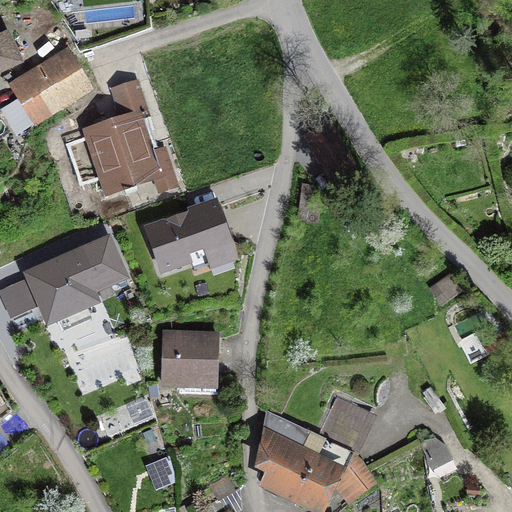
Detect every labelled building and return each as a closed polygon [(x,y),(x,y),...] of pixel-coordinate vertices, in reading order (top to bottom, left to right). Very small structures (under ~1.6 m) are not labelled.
[(0,66),(17,58),(6,34),(0,36),(0,66)] [(67,52),(12,86),(35,123),(90,89),(67,52)] [(124,120),(89,132),(109,191),(155,176),(160,189),(175,183),(163,149),(149,154),(137,117),(146,114),(137,85),(115,92),(124,120)] [(339,142),(317,155),(337,191),(359,178),(339,142)] [(149,230),(163,269),(230,246),(216,206),(149,230)] [(90,290),(122,276),(111,250),(79,264),(75,255),(29,275),(49,321),(95,301),(90,290)] [(443,302),(460,290),(451,278),(435,289),(443,302)] [(38,306),(32,293),(7,304),(13,317),(38,306)] [(185,391),(215,392),(217,337),(165,335),(163,383),(185,383),(185,391)] [(298,498),(321,509),(334,483),(348,489),(354,499),(375,483),(362,461),(353,457),(354,453),(272,413),(262,464),(271,469),(265,482),(281,490),(277,497),(295,505),(298,498)] [(427,455),(429,465),(433,469),(453,459),(446,445),(435,438),(422,445),(427,455)] [(224,511),(217,500),(195,511),(224,511)]
